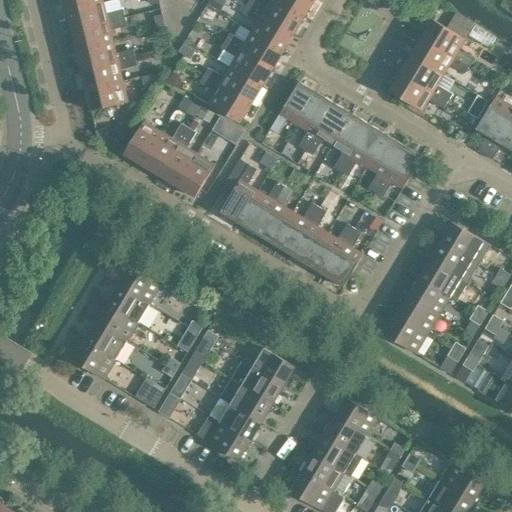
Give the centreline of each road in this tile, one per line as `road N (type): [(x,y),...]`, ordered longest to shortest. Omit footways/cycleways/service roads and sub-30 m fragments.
road 1 (residential): [(461,158),(357,317),(64,132)]
road 2 (residential): [(0,348),(257,511)]
road 3 (residential): [(461,158),(303,57),(336,0)]
road 4 (residential): [(64,132),(32,0)]
